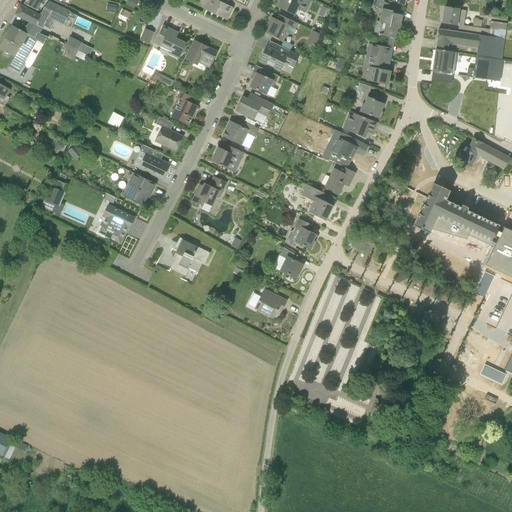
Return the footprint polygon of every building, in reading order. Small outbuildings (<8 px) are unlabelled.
[(27,0),(25,4),(39,12),(46,0),(27,0)] [(134,9),(137,1),(134,0),(126,0),(125,5),(134,9)] [(227,20),(233,8),(226,5),(228,0),(208,0),(204,10),(227,20)] [(305,13),(310,0),(279,0),(277,7),(294,15),(298,9),(305,13)] [(403,17),(403,15),(404,12),(378,0),(376,0),(375,7),(381,9),(379,23),(381,23),(379,34),(395,38),(397,28),(399,28),(402,16),(403,17)] [(75,20),(77,16),(69,13),(70,12),(48,2),(43,10),(39,16),(40,17),(21,6),(16,14),(29,21),(24,32),(33,37),(36,32),(39,33),(43,26),(50,30),(53,23),(54,24),(54,23),(47,20),(48,17),(55,21),(64,25),(67,17),(75,20)] [(324,18),(328,9),(322,6),(318,15),(324,18)] [(442,23),(457,25),(458,17),(465,18),(466,11),(445,8),(442,23)] [(120,15),(126,18),(129,12),(123,9),(120,15)] [(293,29),(296,23),(278,14),(276,20),(271,18),(268,24),(270,25),(266,33),(282,40),(288,27),(293,29)] [(459,25),(458,32),(479,35),(505,39),(506,31),(506,30),(498,29),(499,22),(490,21),(489,29),(481,28),(482,19),(474,18),(473,27),(464,26),(459,25)] [(0,48),(0,49),(15,57),(22,61),(25,56),(18,52),(20,48),(21,48),(24,49),(31,36),(32,37),(31,38),(48,47),(52,39),(44,35),(39,33),(36,32),(33,37),(24,32),(13,26),(0,48)] [(179,59),(186,44),(176,38),(178,33),(163,26),(154,44),(161,47),(162,44),(172,49),(169,54),(179,59)] [(145,29),(140,41),(150,45),(154,33),(145,29)] [(479,35),(458,32),(439,29),(437,41),(436,49),(446,51),(448,43),(477,48),(479,35)] [(316,47),(321,35),(312,30),(306,42),(316,47)] [(505,39),(479,35),(477,48),(476,56),(501,60),(505,39)] [(66,45),(82,53),(85,45),(81,43),(70,37),(66,45)] [(217,52),(193,40),(185,59),(197,65),(198,62),(204,65),(206,64),(210,66),(217,52)] [(293,68),(299,55),(270,41),(267,47),(266,46),(259,60),(281,71),(284,64),(293,68)] [(369,44),(367,56),(388,60),(391,48),(369,44)] [(77,51),(67,45),(62,55),(73,61),(78,51),(77,51)] [(455,53),(446,51),(436,49),(432,71),(452,74),(455,53)] [(386,70),(388,60),(367,56),(363,72),(368,73),(367,81),(388,85),(390,71),(386,70)] [(467,77),(498,81),(501,60),(476,56),(474,69),(468,68),(467,77)] [(340,72),(344,61),(338,59),(334,70),(340,72)] [(272,87),(278,76),(256,66),(252,75),(255,76),(250,87),(266,95),(270,86),(272,87)] [(151,77),(171,87),(174,81),(154,72),(151,77)] [(290,110),(298,113),(301,105),(297,103),(307,80),(304,79),(300,87),(296,94),(294,102),(290,110)] [(176,80),(173,87),(179,90),(182,83),(176,80)] [(368,95),(371,87),(359,83),(357,90),(368,95)] [(0,97),(3,99),(9,89),(0,84),(0,97)] [(321,93),(327,95),(329,89),(323,87),(321,93)] [(434,99),(442,105),(452,93),(443,87),(434,99)] [(29,101),(32,96),(23,90),(20,96),(29,101)] [(188,125),(197,107),(190,103),(193,98),(181,92),(178,98),(180,99),(172,117),(188,125)] [(267,117),(273,105),(250,94),(247,99),(242,96),(235,111),(254,120),(257,112),(267,117)] [(378,118),(384,104),(366,97),(364,104),(362,103),(360,110),(378,118)] [(114,111),(109,122),(120,127),(125,116),(114,111)] [(372,135),(377,123),(354,114),(353,116),(349,115),(343,129),(365,138),(367,132),(372,135)] [(175,151),(182,136),(170,131),(174,124),(159,117),(156,124),(162,127),(155,142),(175,151)] [(254,137),(258,129),(244,122),(241,127),(230,122),(223,136),(241,145),(246,133),(254,137)] [(328,159),(341,166),(347,169),(355,153),(363,157),(368,146),(351,137),(349,143),(341,139),(340,135),(328,139),(330,147),(333,146),(335,147),(328,159)] [(64,147),(60,138),(52,142),(57,151),(64,147)] [(472,168),(472,167),(474,168),(476,163),(474,162),(477,155),(503,169),(507,163),(511,165),(511,159),(483,143),(479,141),(473,138),(461,163),(472,168)] [(162,179),(169,165),(154,158),(157,152),(143,145),(140,152),(146,155),(139,168),(162,179)] [(81,155),(73,146),(67,151),(76,160),(81,155)] [(234,173),(243,153),(229,146),(226,151),(217,147),(211,161),(234,173)] [(300,159),(304,152),(297,149),(294,155),(300,159)] [(329,177),(325,187),(339,194),(344,184),(348,186),(355,173),(347,169),(341,166),(339,171),(333,168),(329,177)] [(155,184),(144,178),(134,173),(123,195),(143,204),(146,197),(148,198),(155,184)] [(219,198),(226,183),(213,176),(209,186),(204,183),(202,188),(198,187),(191,201),(202,206),(204,203),(212,207),(217,197),(219,198)] [(53,212),(65,184),(53,179),(41,207),(53,212)] [(308,211),(326,220),(333,206),(321,201),(324,194),(306,184),(301,195),(313,201),(308,211)] [(511,232),(503,228),(498,238),(493,236),(498,226),(473,214),(466,211),(468,208),(462,205),(461,208),(445,200),(449,191),(445,189),(434,184),(427,197),(414,226),(429,233),(431,229),(466,240),(468,235),(494,247),(486,264),(511,276),(511,352),(504,369),(511,372),(511,232)] [(104,199),(113,204),(116,198),(106,193),(105,194),(106,194),(104,199)] [(129,229),(134,218),(108,205),(103,217),(106,218),(102,227),(100,226),(96,234),(104,238),(105,236),(120,243),(127,228),(129,229)] [(316,235),(311,233),(314,226),(298,219),(291,233),(289,232),(285,239),(276,234),(274,238),(294,248),(297,243),(311,250),(315,242),(313,241),(316,235)] [(375,259),(380,248),(358,236),(352,247),(375,259)] [(170,269),(185,276),(194,258),(205,263),(210,253),(182,239),(175,253),(177,254),(170,269)] [(296,279),(303,265),(295,261),(298,256),(283,248),(279,255),(285,258),(279,270),(296,279)] [(243,271),(236,267),(233,272),(240,276),(243,271)] [(494,276),(485,272),(474,293),(483,298),(494,276)] [(287,302),(264,290),(254,308),(270,316),(271,314),(275,316),(280,306),(284,309),(287,302)] [(361,426),(368,407),(341,396),(334,415),(361,426)] [(381,401),(374,398),(368,412),(375,415),(381,401)] [(0,432),(0,454),(2,456),(11,438),(0,432)] [(13,443),(6,455),(10,457),(17,445),(13,443)] [(424,467),(427,460),(419,457),(416,465),(424,467)]
